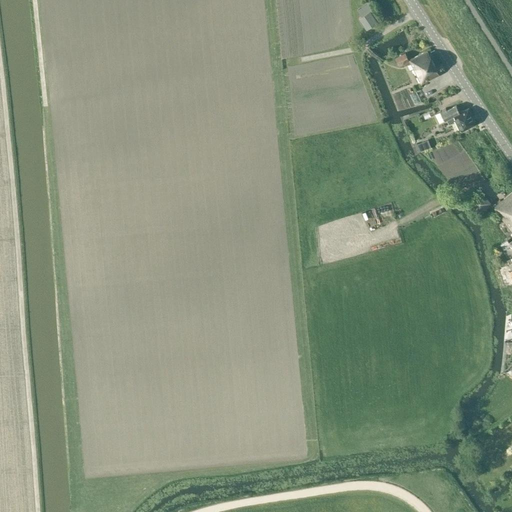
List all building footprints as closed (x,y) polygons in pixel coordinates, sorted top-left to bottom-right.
[(367,29),(377,22),(370,12),(360,19),(367,29)] [(421,83),(439,74),(427,51),(409,60),(421,83)] [(395,58),(398,65),(409,60),(406,52),(395,58)] [(440,122),(447,119),(449,124),(456,121),(461,131),(476,123),(469,108),(460,112),(456,105),(447,110),(446,108),(435,113),(440,122)] [(479,212),(491,203),(481,191),(470,201),(479,212)] [(511,192),(493,207),(511,230),(511,192)] [(511,240),(509,243),(508,240),(502,243),(500,244),(501,245),(504,250),(511,246),(511,247),(511,240)] [(511,278),(507,266),(506,266),(504,262),(496,265),(498,269),(493,271),(500,290),(505,288),(511,285),(511,278)]
